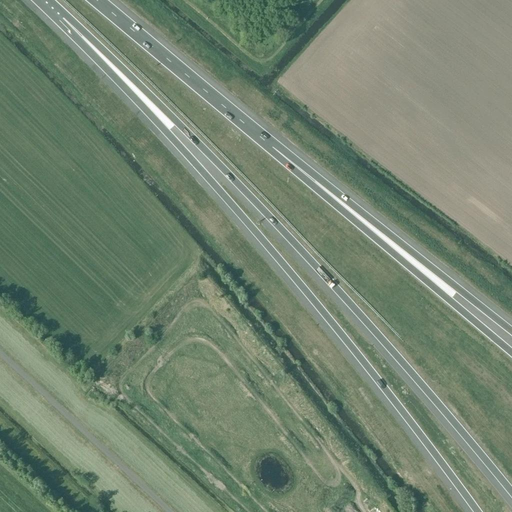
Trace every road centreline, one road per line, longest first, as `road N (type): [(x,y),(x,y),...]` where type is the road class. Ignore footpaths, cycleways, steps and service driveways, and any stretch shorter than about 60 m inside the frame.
road 1 (motorway): [(62,18),(240,186),(511,498)]
road 2 (motorway): [(62,18),(315,303),(475,511)]
road 3 (motorway): [(511,353),(271,148)]
road 4 (motorway): [(511,331),(271,148)]
road 5 (motorway): [(271,148),(96,0)]
